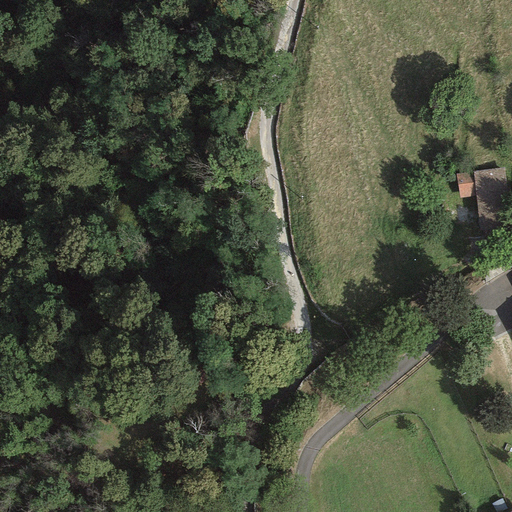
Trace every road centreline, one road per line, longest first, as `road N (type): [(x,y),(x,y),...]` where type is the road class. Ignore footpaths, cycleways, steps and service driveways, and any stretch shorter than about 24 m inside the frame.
road 1 (track): [(291,0),(260,131),(299,327),(296,363),(271,412)]
road 2 (track): [(296,363),(511,241)]
road 3 (track): [(168,511),(271,412)]
